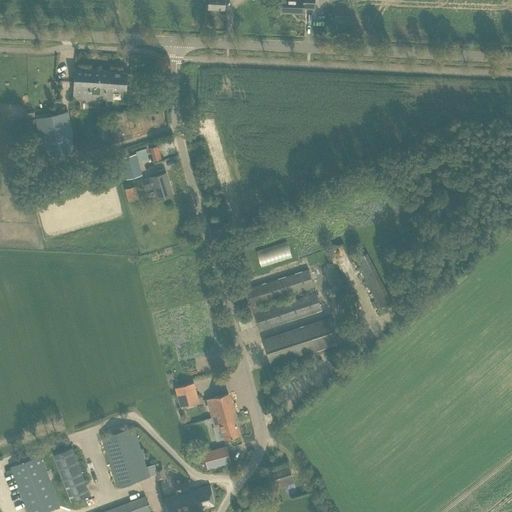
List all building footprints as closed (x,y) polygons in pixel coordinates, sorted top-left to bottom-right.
[(208,0),(208,8),(224,9),(224,0),(208,0)] [(280,0),(280,12),(303,13),(303,8),(313,8),(313,0),(280,0)] [(73,98),(112,100),(113,90),(126,91),(127,73),(74,70),(73,98)] [(156,101),(142,101),(143,111),(156,110),(156,101)] [(76,142),(71,121),(69,111),(36,118),(44,158),(77,151),(76,142)] [(97,135),(106,134),(105,126),(95,127),(97,135)] [(150,147),(153,160),(161,158),(157,145),(150,147)] [(120,158),(126,179),(142,175),(136,153),(120,158)] [(142,180),(145,188),(153,186),(156,199),(172,195),(165,172),(150,177),(142,180)] [(255,250),(260,266),(293,256),(289,240),(255,250)] [(391,307),(364,259),(353,265),(379,314),(391,307)] [(308,269),(255,286),(246,289),(251,306),(283,296),(313,287),(308,269)] [(253,312),(259,330),(320,310),(315,293),(253,312)] [(262,339),(271,365),(338,343),(330,317),(262,339)] [(175,387),(181,407),(199,402),(193,382),(175,387)] [(213,422),(214,427),(220,425),(224,439),(239,435),(228,393),(206,399),(208,405),(207,405),(208,410),(210,410),(212,417),(213,422)] [(101,437),(116,487),(150,476),(134,427),(101,437)] [(203,452),(207,468),(230,462),(226,446),(203,452)] [(53,455),(71,501),(90,494),(72,447),(53,455)] [(10,467),(27,511),(42,511),(58,506),(39,456),(10,467)] [(268,472),(274,488),(294,481),(288,465),(268,472)] [(162,468),(155,469),(157,474),(156,474),(157,479),(164,477),(162,468)] [(197,490),(190,492),(188,481),(173,485),(175,494),(176,493),(176,495),(163,499),(166,511),(185,511),(214,505),(209,485),(197,488),(197,490)] [(103,511),(147,511),(150,511),(144,496),(103,511)]
